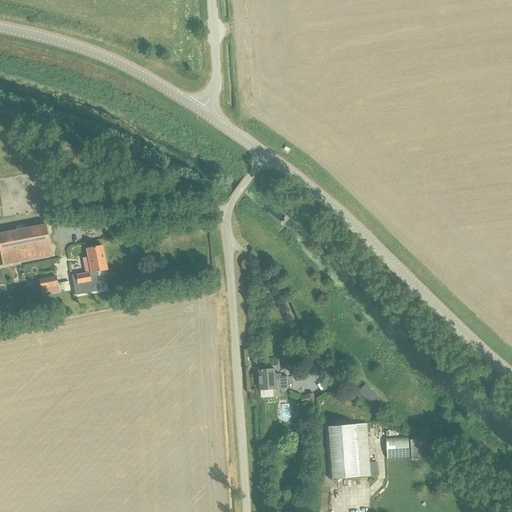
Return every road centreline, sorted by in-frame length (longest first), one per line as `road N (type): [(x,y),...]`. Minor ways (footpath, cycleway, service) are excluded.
road 1 (unclassified): [(247,511),(227,209),(265,154)]
road 2 (tertiary): [(265,154),(319,193),(511,374)]
road 3 (tertiary): [(0,27),(91,51),(201,111)]
